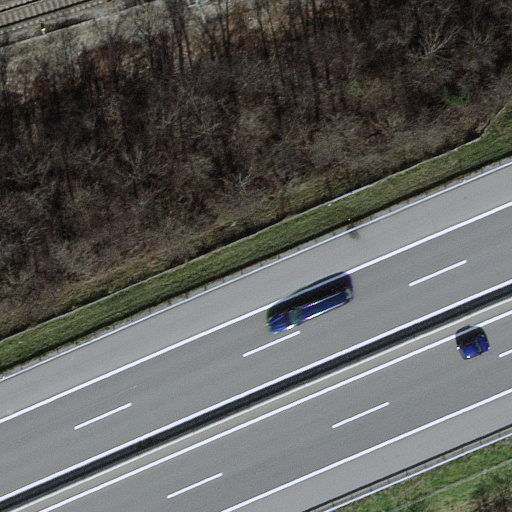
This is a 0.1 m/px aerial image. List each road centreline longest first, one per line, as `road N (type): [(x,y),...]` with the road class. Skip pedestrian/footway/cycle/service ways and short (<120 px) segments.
road 1 (motorway): [(511,240),(0,458)]
road 2 (motorway): [(136,511),(511,353)]
